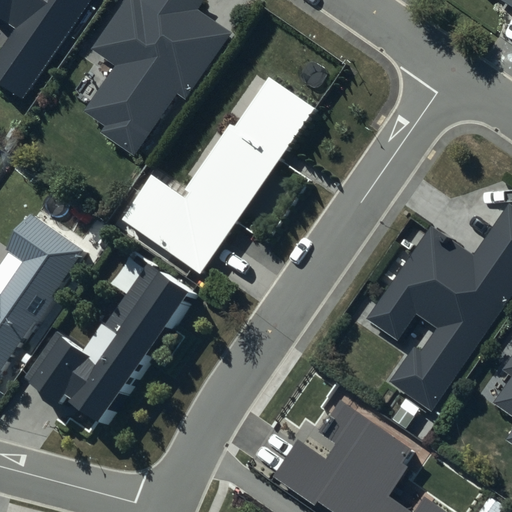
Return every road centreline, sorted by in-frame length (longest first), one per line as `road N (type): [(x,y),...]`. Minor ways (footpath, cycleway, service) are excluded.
road 1 (residential): [(168,506),(453,69)]
road 2 (residential): [(0,467),(168,506)]
road 3 (residential): [(453,69),(352,0)]
